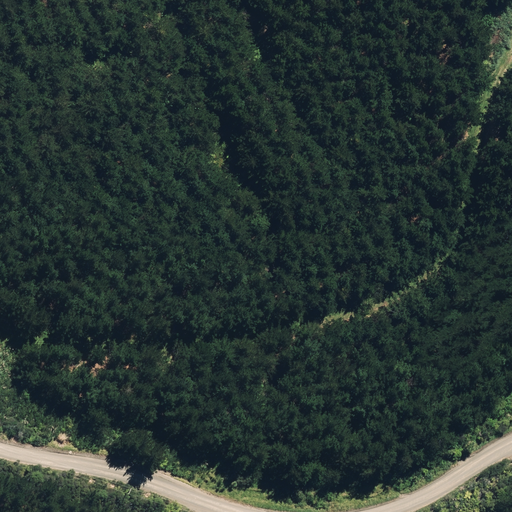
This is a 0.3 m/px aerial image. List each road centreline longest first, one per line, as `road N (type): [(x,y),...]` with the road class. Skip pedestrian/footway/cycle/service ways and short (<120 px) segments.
road 1 (unclassified): [(0,451),(136,478),(218,511)]
road 2 (unclassified): [(387,511),(511,446)]
